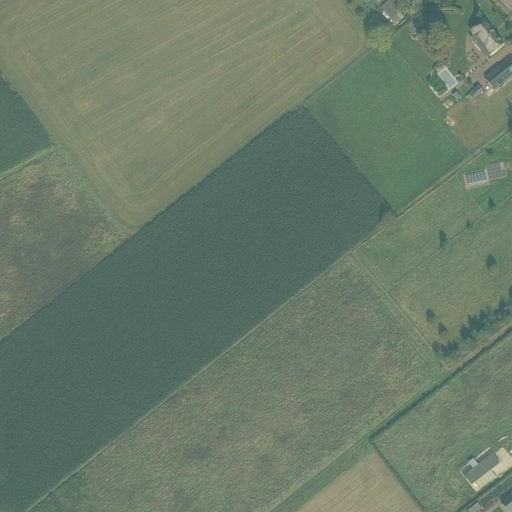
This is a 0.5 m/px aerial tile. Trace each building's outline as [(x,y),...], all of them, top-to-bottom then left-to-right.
[(390,1),(381,9),(396,26),(405,18),(390,1)] [(492,31),(485,22),(471,33),(475,38),(471,42),(476,47),(480,53),(484,50),(490,57),(491,57),(504,47),(492,32),(492,31)] [(484,82),(494,94),(511,78),(511,63),(510,61),(484,82)] [(462,89),(454,96),(469,114),(486,100),(480,93),(471,100),(462,89)] [(500,465),(493,456),(478,467),(474,463),(470,466),(473,471),(464,478),(471,487),(474,485),(479,491),(493,480),(489,474),(500,465)] [(511,511),(511,496),(501,505),(506,511),(511,511)]
